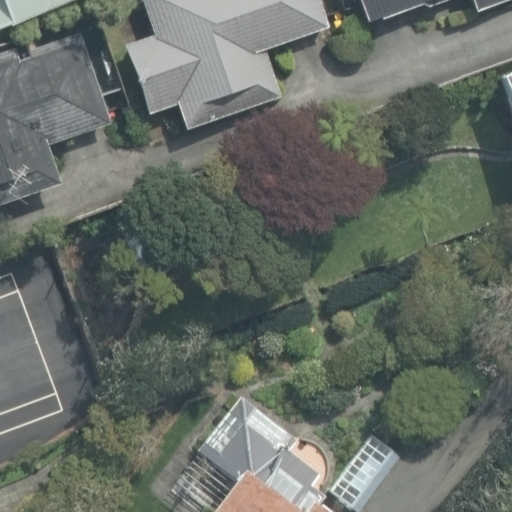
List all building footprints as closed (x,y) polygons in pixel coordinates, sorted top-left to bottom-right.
[(0,0),(0,28),(71,0),(0,0)] [(173,103),(182,127),(278,95),(262,53),(261,49),(326,27),(316,0),(135,0),(148,34),(120,44),(123,53),(144,114),(173,103)] [(355,0),(364,23),(418,3),(423,7),(439,0),(468,0),(472,10),(498,0),(355,0)] [(0,201),(60,180),(47,143),(107,122),(82,53),(74,31),(22,50),(23,53),(24,54),(13,58),(12,53),(9,47),(0,50),(0,201)] [(511,69),(499,73),(511,114),(511,69)] [(320,511),(329,501),(310,487),(321,471),(290,448),(294,442),(233,397),(190,457),(217,477),(191,511),(320,511)] [(325,487),(356,511),(400,457),(369,433),(325,487)]
